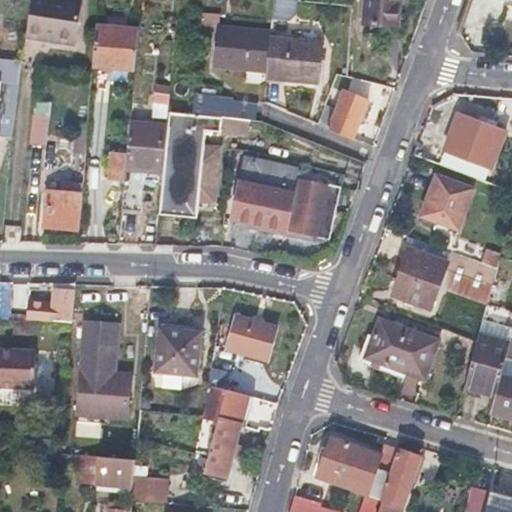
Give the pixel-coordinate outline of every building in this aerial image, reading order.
[(31,0),(25,39),(50,42),(75,45),(81,4),(54,0),(31,0)] [(275,0),(273,19),(295,22),(298,0),(275,0)] [(364,0),(363,24),(379,25),(396,27),(397,0),(364,0)] [(264,73),(267,39),(268,32),(213,26),(209,67),(264,73)] [(92,75),(114,77),(135,78),(139,39),(96,36),(92,75)] [(322,45),(267,39),(264,73),(263,79),(317,84),(322,45)] [(0,136),(11,137),(17,100),(22,62),(0,59),(0,136)] [(157,84),(152,116),(167,118),(173,87),(157,84)] [(352,137),(359,118),(367,99),(343,90),(335,110),(323,106),(315,124),(352,137)] [(230,102),(196,99),(194,117),(228,119),(230,102)] [(49,147),(48,106),(32,106),(33,147),(49,147)] [(159,213),(184,216),(194,117),(169,115),(168,125),(163,172),(159,213)] [(194,117),(184,216),(198,217),(200,200),(214,201),(219,149),(205,148),(207,131),(249,135),(251,121),(228,119),(194,117)] [(148,170),(163,172),(168,125),(130,120),(121,211),(143,213),(148,170)] [(76,152),(86,153),(87,127),(78,126),(76,152)] [(477,166),(482,152),(487,139),(456,126),(445,153),(477,166)] [(124,159),(116,158),(109,157),(109,151),(103,151),(100,183),(122,185),(124,159)] [(232,216),(281,227),(329,238),(342,188),(244,166),(232,216)] [(457,230),(465,210),(472,190),(437,176),(421,217),(457,230)] [(70,184),(69,188),(69,193),(47,191),(44,226),(79,229),(83,185),(70,184)] [(414,239),(403,267),(393,294),(430,308),(438,288),(486,305),(496,269),(414,239)] [(0,317),(2,317),(8,317),(9,313),(10,280),(0,280),(0,317)] [(74,288),(63,288),(53,287),(51,302),(27,301),(26,314),(25,319),(50,321),(51,317),(72,318),(74,288)] [(495,397),(506,353),(511,332),(511,313),(486,305),(464,388),(495,397)] [(228,345),(248,351),(267,357),(276,326),(236,314),(228,345)] [(421,381),(429,360),(437,340),(380,318),(365,358),(421,381)] [(118,322),(85,320),(77,412),(127,416),(131,373),(115,371),(118,322)] [(181,328),(181,329),(181,330),(158,328),(155,368),(196,372),(199,330),(181,328)] [(0,385),(34,387),(36,353),(0,350),(0,385)] [(511,354),(506,353),(495,397),(490,412),(511,419),(511,378),(506,377),(511,354)] [(240,424),(245,425),(253,395),(213,384),(204,414),(219,418),(240,424)] [(240,424),(219,418),(209,454),(205,470),(226,476),(240,424)] [(379,453),(355,444),(331,436),(316,478),(363,495),(379,453)] [(363,495),(359,504),(374,509),(396,448),(382,444),(379,453),(363,495)] [(417,457),(397,450),(374,511),(397,511),(408,483),(417,457)] [(134,475),(134,471),(135,458),(99,455),(97,481),(133,484),(134,475)] [(424,460),(417,457),(408,483),(415,485),(424,460)] [(511,511),(511,473),(495,468),(489,489),(483,509),(492,511),(495,511),(511,511)] [(168,479),(134,475),(133,484),(131,498),(166,501),(168,479)] [(313,511),(314,507),(308,506),(308,502),(292,498),(287,511),(313,511)]
